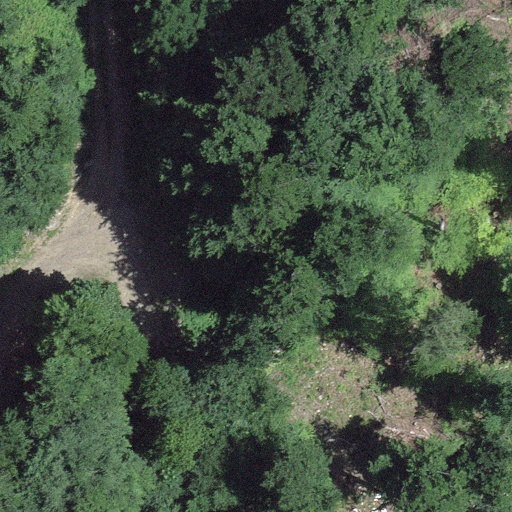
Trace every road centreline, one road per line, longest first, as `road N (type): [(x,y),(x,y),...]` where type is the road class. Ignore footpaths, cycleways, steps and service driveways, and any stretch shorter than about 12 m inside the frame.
road 1 (track): [(121,511),(137,262),(121,230),(71,262),(0,345)]
road 2 (track): [(121,230),(116,0)]
